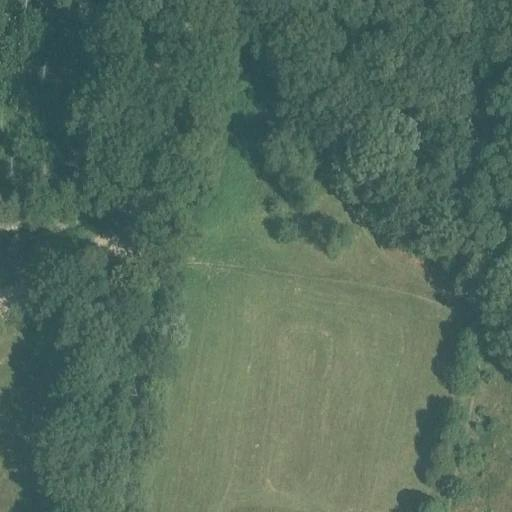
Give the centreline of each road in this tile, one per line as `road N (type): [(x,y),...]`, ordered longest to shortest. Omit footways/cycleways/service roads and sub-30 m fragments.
road 1 (track): [(511,223),(446,511)]
road 2 (track): [(109,511),(125,363),(118,239)]
road 3 (track): [(118,239),(169,0)]
road 4 (track): [(345,0),(511,40)]
road 5 (track): [(118,239),(0,305)]
